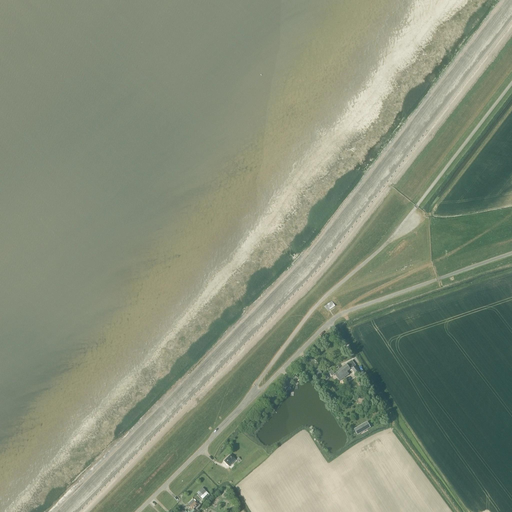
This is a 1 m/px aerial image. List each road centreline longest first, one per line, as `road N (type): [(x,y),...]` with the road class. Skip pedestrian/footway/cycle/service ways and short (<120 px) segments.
road 1 (unclassified): [(246,399),(321,299),(394,234),(511,82)]
road 2 (unclassified): [(246,399),(338,315),(511,253)]
road 3 (unclassified): [(138,511),(246,399)]
